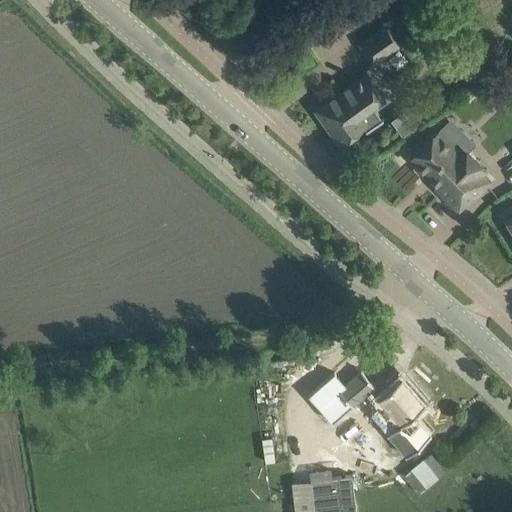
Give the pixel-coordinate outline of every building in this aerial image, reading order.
[(397,45),(384,26),(360,42),(374,62),(397,45)] [(486,50),(470,61),(482,77),(497,65),(486,50)] [(379,115),(373,106),(385,98),(367,72),(314,109),(338,143),(379,115)] [(409,106),(392,120),(402,132),(419,119),(409,106)] [(435,187),(457,209),(470,196),(471,198),(489,180),(476,167),(479,164),(458,142),(455,146),(438,129),(409,157),(437,185),(435,187)] [(332,422),(375,386),(361,370),(344,384),(334,373),(308,395),(332,422)] [(401,378),(379,397),(386,405),(379,411),(392,426),(399,420),(401,422),(423,403),(401,378)] [(400,427),(370,453),(410,495),(440,469),(400,427)] [(355,511),(353,492),(351,476),(310,480),(313,511),(355,511)]
